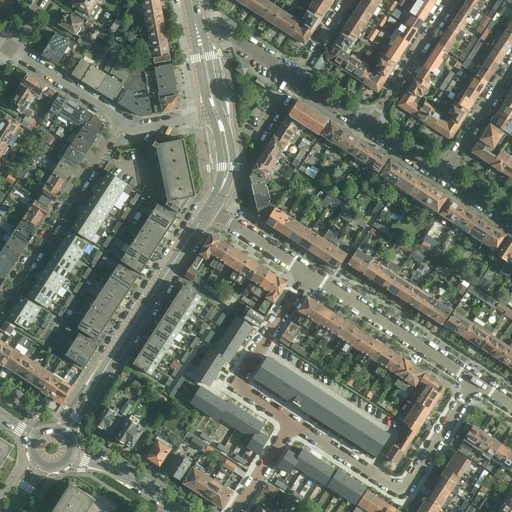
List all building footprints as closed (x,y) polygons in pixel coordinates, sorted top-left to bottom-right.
[(73,4),(72,6),(76,8),(74,12),(88,20),(90,17),(94,19),(101,9),(95,6),(86,0),(73,0),(72,3),(73,4)] [(146,0),(143,1),(146,17),(162,14),(159,0),(146,0)] [(265,1),(263,0),(249,0),(245,7),(253,12),(257,6),(258,7),(260,6),(261,7),(265,1)] [(330,0),(314,0),(315,1),(327,9),(332,1),(330,0)] [(371,16),(376,8),(364,0),(362,0),(358,7),(371,16)] [(428,14),(434,5),(425,0),(417,0),(415,5),(428,14)] [(477,0),(466,0),(464,3),(479,12),(481,9),(484,4),(477,0)] [(273,6),(265,1),(261,7),(260,6),(258,7),(257,6),(253,12),(264,19),(273,6)] [(315,1),(310,8),(322,17),(327,9),(315,1)] [(497,1),(492,9),(495,12),(501,3),(497,1)] [(464,3),(459,12),(473,21),(479,12),(464,3)] [(412,10),(409,13),(412,15),(423,22),(428,14),(415,5),(412,10)] [(280,11),(273,6),(264,19),(272,24),(280,11)] [(505,9),(501,6),(497,12),(502,15),(505,9)] [(366,24),(371,16),(358,7),(353,15),(366,24)] [(322,17),(310,8),(305,16),(318,24),(322,17)] [(492,9),(486,17),(490,20),(495,12),(492,9)] [(288,16),(280,11),(272,24),(283,31),(286,26),(284,25),(286,23),(284,22),(288,16)] [(398,20),(401,15),(395,11),(392,15),(398,20)] [(459,12),(454,20),(465,27),(467,23),(470,25),(473,21),(459,12)] [(496,13),(497,13),(492,21),(495,23),(500,15),(501,16),(502,15),(497,12),(496,13)] [(82,23),(67,14),(65,18),(63,17),(58,25),(74,35),(82,23)] [(165,30),(162,14),(146,17),(148,33),(165,30)] [(361,31),(366,24),(353,15),(348,22),(361,31)] [(403,23),(402,24),(415,33),(416,32),(423,22),(412,15),(409,20),(406,18),(403,23)] [(283,31),(291,36),(296,28),(299,23),(288,16),(284,22),(286,23),(284,25),(286,26),(283,31)] [(304,26),(313,31),(318,24),(305,16),(303,19),(307,22),(304,26)] [(490,20),(486,17),(484,16),(479,24),(485,29),(490,20)] [(454,20),(448,28),(462,37),(465,33),(462,31),(465,27),(454,20)] [(492,21),(486,29),(490,32),(495,23),(492,21)] [(356,39),(361,31),(348,22),(343,30),(356,39)] [(401,32),(397,37),(408,44),(415,34),(415,33),(402,24),(401,26),(398,30),(401,32)] [(304,45),(313,31),(304,26),(301,31),(296,28),(291,36),(291,38),(294,39),(295,39),(304,45)] [(480,26),(476,32),(481,35),(485,29),(484,29),(480,26)] [(379,32),(373,28),(369,33),(375,37),(379,32)] [(448,28),(443,37),(454,44),(456,40),(459,42),(462,37),(448,28)] [(486,29),(480,39),(483,41),(490,32),(486,29)] [(167,46),(165,30),(148,33),(151,49),(167,46)] [(343,30),(334,45),(346,53),(348,48),(350,49),(356,39),(343,30)] [(511,46),(511,44),(511,34),(506,30),(504,34),(501,32),(497,37),(511,46)] [(366,39),(372,43),(375,37),(369,33),(366,39)] [(51,37),(47,44),(63,54),(68,57),(72,50),(68,47),(70,43),(70,42),(56,34),(54,37),(53,37),(53,38),(51,37)] [(92,43),(80,36),(77,42),(88,49),(92,43)] [(402,54),(408,44),(397,37),(394,42),(391,41),(388,45),(402,54)] [(437,45),(436,47),(450,56),(451,54),(454,49),(452,47),(454,44),(443,37),(437,45)] [(505,55),(511,46),(497,37),(491,46),(505,55)] [(480,39),(474,48),(477,51),(483,41),(480,39)] [(464,52),(468,54),(473,45),(470,42),(467,47),(464,52)] [(57,65),(63,54),(47,44),(43,50),(44,51),(44,52),(45,52),(42,56),(57,65)] [(346,53),(334,45),(326,56),(327,60),(334,64),(334,65),(337,67),(338,67),(339,68),(345,59),(348,61),(351,57),(345,54),(346,53)] [(396,63),(402,54),(388,45),(385,50),(388,52),(385,57),(396,63)] [(170,61),(167,46),(151,49),(154,64),(170,61)] [(498,65),(505,55),(491,46),(490,46),(486,51),(488,52),(485,56),(498,65)] [(435,48),(429,58),(440,65),(443,60),(446,62),(449,57),(450,56),(436,47),(435,48)] [(470,54),(469,54),(467,58),(471,61),(477,51),(474,48),(470,54)] [(97,90),(113,100),(130,70),(127,51),(124,50),(109,73),(110,74),(108,77),(106,76),(97,90)] [(115,50),(109,60),(114,63),(120,53),(115,50)] [(463,52),(458,59),(462,61),(467,55),(463,52)] [(72,60),(74,61),(79,64),(82,60),(83,58),(76,54),(72,60)] [(345,59),(339,68),(343,70),(346,71),(352,74),(360,62),(351,56),(351,57),(348,61),(345,59)] [(396,63),(385,57),(383,56),(376,67),(380,69),(378,73),(386,78),(396,63)] [(492,74),(498,65),(485,56),(482,61),(485,63),(482,68),(492,74)] [(360,62),(352,74),(357,78),(359,81),(363,83),(369,75),(366,72),(369,67),(364,65),(367,60),(363,58),(360,62)] [(429,58),(423,68),(437,77),(440,72),(437,70),(440,65),(429,58)] [(462,67),(465,69),(471,61),(467,58),(466,58),(467,59),(462,67)] [(82,60),(79,64),(72,75),(82,81),(91,66),(82,60)] [(109,60),(103,71),(107,74),(114,63),(109,60)] [(72,75),(79,64),(74,61),(67,71),(72,75)] [(244,75),(246,71),(247,71),(249,68),(241,63),(239,66),(236,70),(244,75)] [(179,108),(174,81),(171,65),(154,68),(154,67),(143,69),(146,86),(151,115),(155,114),(177,111),(179,108)] [(106,76),(91,66),(82,81),(97,90),(106,76)] [(146,86),(143,69),(143,68),(130,70),(113,100),(140,117),(151,115),(146,86)] [(423,68),(416,78),(429,86),(428,84),(431,80),(433,82),(437,77),(423,68)] [(476,69),(472,76),(486,85),(487,83),(492,74),(482,68),(479,71),(476,69)] [(363,83),(364,84),(364,85),(367,87),(369,87),(377,92),(386,78),(378,73),(374,78),(369,75),(363,83)] [(58,94),(54,91),(28,75),(24,82),(23,82),(22,84),(41,97),(43,94),(50,98),(48,101),(49,102),(52,104),(58,94)] [(472,76),(468,82),(471,84),(469,87),(479,94),(485,86),(486,85),(472,76)] [(268,85),(258,78),(255,82),(265,89),(268,85)] [(416,78),(407,92),(416,97),(418,94),(422,97),(429,86),(416,78)] [(438,89),(443,92),(448,84),(444,81),(438,89)] [(22,84),(15,94),(31,104),(34,98),(39,101),(41,97),(22,84)] [(444,95),(447,97),(452,88),(449,86),(444,93),(444,95)] [(474,103),(479,95),(479,94),(469,87),(466,91),(463,90),(460,94),(474,103)] [(417,106),(415,104),(412,103),(416,97),(407,92),(398,106),(406,111),(406,112),(409,114),(410,114),(412,115),(417,106)] [(15,94),(10,103),(14,105),(12,107),(22,113),(26,116),(23,121),(33,127),(37,122),(34,120),(35,120),(30,117),(33,112),(27,109),(31,104),(15,94)] [(48,113),(60,95),(58,94),(52,104),(49,102),(43,112),(47,115),(48,113)] [(468,111),(474,103),(460,94),(455,102),(468,111)] [(511,96),(509,94),(503,104),(511,110),(511,96)] [(60,95),(48,113),(53,116),(56,111),(60,114),(68,100),(60,95)] [(78,106),(68,100),(60,114),(69,120),(78,106)] [(288,116),(288,117),(300,125),(318,136),(328,120),(298,101),(288,116)] [(453,117),(451,120),(459,126),(468,111),(455,102),(452,106),(453,107),(449,114),(453,117)] [(419,118),(425,122),(433,109),(424,103),(421,109),(417,106),(412,115),(416,117),(418,118),(419,118)] [(511,115),(511,110),(503,104),(497,113),(510,122),(511,119),(511,116),(511,115)] [(79,125),(82,120),(87,112),(78,106),(69,120),(79,125)] [(448,138),(451,138),(459,126),(451,120),(450,122),(441,116),(442,115),(433,109),(425,122),(430,126),(432,128),(437,131),(437,132),(440,134),(441,134),(448,138)] [(94,116),(87,112),(82,120),(86,123),(84,127),(96,135),(100,129),(102,129),(103,127),(102,125),(103,124),(102,122),(102,121),(99,120),(98,120),(93,117),(94,116)] [(490,123),(502,130),(505,126),(507,127),(510,122),(497,113),(490,123)] [(0,120),(1,121),(0,122),(0,126),(15,135),(20,126),(30,132),(33,127),(23,121),(17,117),(15,121),(3,114),(0,119),(0,120)] [(283,124),(282,126),(295,134),(296,135),(300,129),(298,127),(300,125),(288,117),(285,121),(283,124)] [(345,131),(333,123),(330,121),(321,135),(336,145),(345,131)] [(489,125),(479,140),(486,145),(493,149),(503,134),(489,125)] [(0,140),(8,145),(12,147),(16,141),(12,139),(15,135),(0,126),(0,140)] [(282,126),(276,135),(289,143),(294,134),(282,126)] [(59,127),(55,134),(58,137),(63,130),(59,127)] [(91,145),(92,144),(98,135),(96,135),(84,127),(78,136),(91,145)] [(359,140),(345,131),(336,145),(350,154),(359,140)] [(48,132),(43,140),(49,144),(52,140),(50,139),(52,135),(48,132)] [(276,135),(270,144),(283,152),(289,143),(276,135)] [(85,154),(91,145),(78,136),(72,145),(85,154)] [(0,157),(0,158),(7,148),(8,145),(0,140),(0,157)] [(159,145),(171,201),(167,202),(168,202),(166,205),(179,214),(182,211),(181,210),(189,198),(195,197),(183,140),(159,145)] [(374,149),(359,140),(350,154),(365,163),(374,149)] [(473,154),(491,166),(496,157),(483,149),(486,145),(479,140),(472,151),(473,153),(473,154)] [(38,149),(46,154),(50,148),(42,143),(38,149)] [(270,144),(264,153),(277,161),(283,152),(270,144)] [(78,165),(79,164),(84,155),(70,147),(64,156),(78,165)] [(388,159),(374,149),(365,163),(379,173),(388,159)] [(46,157),(37,151),(31,160),(35,163),(40,166),(42,161),(43,162),(46,157)] [(496,157),(491,166),(500,172),(510,158),(500,152),(496,157)] [(264,153),(259,162),(271,170),(277,161),(264,153)] [(72,174),(75,170),(78,165),(64,156),(58,165),(72,174)] [(511,159),(510,158),(500,172),(501,173),(501,172),(510,178),(511,174),(511,159)] [(405,169),(398,165),(390,160),(380,175),(395,185),(405,169)] [(259,162),(254,169),(253,170),(268,180),(274,172),(271,170),(259,162)] [(66,183),(72,174),(58,165),(52,174),(66,183)] [(301,167),(298,170),(312,179),(316,173),(308,167),(306,170),(301,167)] [(395,185),(409,194),(419,179),(405,169),(395,185)] [(25,182),(30,174),(24,170),(19,178),(25,182)] [(266,184),(268,180),(253,170),(249,176),(251,185),(263,182),(266,184)] [(103,179),(122,192),(128,196),(132,189),(127,185),(108,172),(107,173),(106,174),(104,177),(103,179)] [(52,174),(47,183),(61,192),(66,183),(52,174)] [(9,175),(5,180),(12,185),(16,180),(9,175)] [(118,199),(122,192),(103,179),(103,180),(101,181),(99,184),(99,186),(98,186),(118,199)] [(409,194),(424,204),(434,188),(419,179),(409,194)] [(251,185),(254,196),(268,193),(267,187),(265,186),(266,184),(263,182),(251,185)] [(55,201),(61,192),(47,183),(41,192),(55,201)] [(113,206),(118,199),(98,186),(98,187),(97,188),(95,191),(94,193),(113,206)] [(7,197),(14,202),(17,197),(13,194),(15,189),(13,188),(10,192),(7,197)] [(424,204),(438,213),(448,198),(434,188),(424,204)] [(109,213),(113,206),(94,193),(94,194),(92,195),(90,198),(89,200),(109,213)] [(50,209),(54,203),(40,194),(36,200),(50,209)] [(327,207),(331,201),(333,197),(328,194),(326,197),(321,203),(327,207)] [(254,198),(256,209),(268,207),(270,203),(269,202),(270,200),(269,195),(254,198)] [(8,203),(12,205),(14,202),(7,197),(2,206),(6,208),(7,207),(6,206),(8,203)] [(464,208),(450,199),(440,214),(454,224),(464,208)] [(104,220),(109,213),(89,200),(89,201),(88,202),(86,205),(85,207),(104,220)] [(43,220),(49,210),(35,202),(29,211),(43,220)] [(264,221),(274,206),(270,203),(268,207),(256,209),(258,218),(264,221)] [(378,203),(371,213),(378,218),(385,207),(378,203)] [(153,212),(172,224),(174,222),(176,219),(177,218),(177,217),(157,204),(153,212)] [(100,227),(104,220),(85,207),(84,208),(83,209),(81,212),(80,214),(100,227)] [(290,216),(288,214),(282,210),(281,212),(275,208),(266,222),(275,229),(280,222),(285,224),(290,216)] [(454,224),(468,233),(478,217),(464,208),(454,224)] [(37,229),(37,228),(43,220),(29,211),(23,220),(37,229)] [(153,212),(148,219),(168,231),(169,229),(171,226),(172,225),(172,224),(153,212)] [(75,222),(95,234),(101,238),(105,231),(100,227),(80,214),(80,215),(78,216),(76,219),(76,221),(75,222)] [(275,229),(290,238),(299,224),(294,220),(295,218),(290,216),(285,224),(280,222),(275,229)] [(352,231),(359,236),(367,225),(355,216),(352,220),(352,221),(350,224),(355,228),(352,231)] [(468,233),(482,242),(492,226),(478,217),(468,233)] [(148,219),(144,226),(163,238),(165,237),(167,233),(167,232),(168,231),(148,219)] [(31,237),(37,229),(23,220),(17,228),(31,237)] [(95,234),(75,222),(74,223),(72,226),(71,228),(71,229),(90,242),(95,234)] [(380,231),(391,239),(396,231),(385,223),(380,231)] [(290,238),(299,244),(304,237),(309,240),(315,231),(306,226),(305,227),(299,224),(290,238)] [(144,226),(139,233),(159,245),(160,244),(162,241),(163,239),(163,238),(144,226)] [(482,242),(497,251),(507,236),(492,226),(482,242)] [(25,246),(31,237),(17,228),(11,237),(25,246)] [(299,244),(313,254),(323,239),(317,235),(318,234),(315,231),(309,240),(304,237),(299,244)] [(64,239),(84,252),(88,245),(69,232),(68,233),(67,234),(65,237),(64,239)] [(139,233),(134,240),(154,252),(156,251),(158,248),(158,246),(159,245),(139,233)] [(20,255),(25,246),(11,237),(6,234),(0,243),(6,246),(20,255)] [(364,247),(371,236),(367,234),(361,244),(364,247)] [(443,250),(451,237),(447,234),(439,248),(443,250)] [(211,235),(196,259),(190,267),(199,273),(210,255),(220,240),(211,235)] [(505,261),(511,251),(511,239),(509,237),(497,255),(505,261)] [(79,259),(84,252),(64,239),(64,240),(62,241),(60,244),(60,246),(59,246),(79,259)] [(313,254),(323,260),(328,252),(333,255),(338,247),(336,245),(330,241),(329,243),(323,239),(313,254)] [(134,240),(130,247),(149,259),(150,259),(151,258),(153,255),(154,253),(154,252),(134,240)] [(229,246),(220,240),(210,255),(215,257),(209,266),(215,269),(229,246)] [(397,240),(390,250),(394,252),(400,242),(397,240)] [(109,243),(106,241),(102,246),(100,248),(104,251),(109,243)] [(323,260),(337,269),(347,255),(341,251),(345,245),(338,241),(336,245),(338,247),(333,255),(328,252),(323,260)] [(419,249),(427,254),(432,247),(424,241),(419,249)] [(469,247),(476,251),(480,245),(473,241),(469,247)] [(402,242),(398,247),(409,255),(413,249),(402,242)] [(482,244),(477,252),(483,256),(488,249),(482,244)] [(0,255),(14,264),(17,259),(20,255),(6,246),(0,254),(0,255)] [(74,266),(79,259),(59,246),(59,247),(58,248),(56,251),(55,253),(74,266)] [(239,253),(229,246),(215,269),(220,272),(225,264),(230,267),(239,253)] [(130,247),(125,254),(145,267),(145,266),(146,265),(148,262),(149,260),(149,259),(130,247)] [(372,259),(357,249),(348,264),(363,274),(372,259)] [(511,251),(505,261),(506,262),(500,272),(508,277),(511,272),(511,271),(511,251)] [(70,273),(74,266),(55,253),(55,254),(53,255),(51,258),(50,260),(70,273)] [(249,259),(239,253),(230,267),(234,270),(229,278),(235,282),(249,259)] [(145,267),(125,254),(120,261),(140,274),(140,273),(142,272),(144,269),(145,267)] [(420,254),(417,259),(422,262),(425,257),(420,254)] [(0,255),(0,267),(8,273),(14,264),(0,255)] [(444,255),(439,262),(446,266),(451,259),(444,255)] [(259,266),(249,259),(235,282),(240,285),(245,278),(249,281),(259,266)] [(363,274),(372,280),(377,273),(382,276),(388,267),(379,261),(378,263),(372,259),(363,274)] [(65,280),(70,273),(50,260),(50,261),(49,262),(47,265),(46,267),(65,280)] [(428,264),(435,269),(437,265),(430,260),(428,264)] [(452,270),(462,276),(465,271),(462,269),(463,267),(457,263),(452,270)] [(114,271),(133,284),(134,284),(135,282),(137,279),(138,277),(119,264),(114,271)] [(434,270),(445,277),(448,272),(438,265),(434,270)] [(268,272),(259,266),(249,281),(254,283),(249,291),(254,295),(268,272)] [(0,280),(2,282),(3,281),(8,273),(0,267),(0,280)] [(61,287),(65,280),(46,267),(45,268),(44,269),(42,272),(41,274),(61,287)] [(193,282),(196,277),(199,273),(190,267),(184,276),(193,282)] [(372,280),(387,289),(396,275),(391,271),(392,269),(388,267),(382,276),(377,273),(372,280)] [(114,271),(109,278),(129,291),(130,289),(132,286),(133,285),(133,284),(114,271)] [(279,279),(268,272),(254,295),(260,298),(265,291),(269,294),(279,279)] [(56,294),(61,287),(41,274),(41,275),(40,276),(38,279),(37,281),(56,294)] [(387,289),(396,296),(401,288),(406,291),(412,282),(403,277),(402,278),(396,275),(387,289)] [(196,277),(193,282),(202,288),(205,284),(196,277)] [(109,278),(105,285),(124,298),(126,296),(128,293),(129,292),(129,291),(109,278)] [(279,279),(269,294),(266,299),(269,301),(266,306),(271,309),(287,284),(279,279)] [(52,301),(56,294),(37,281),(36,282),(35,283),(33,286),(32,288),(32,289),(52,301)] [(396,296),(399,297),(411,305),(420,290),(414,287),(415,285),(412,282),(406,291),(401,288),(396,296)] [(459,284),(455,291),(462,295),(466,289),(462,286),(461,285),(459,284)] [(105,285),(100,293),(120,305),(121,304),(123,300),(124,299),(124,298),(105,285)] [(205,285),(203,288),(213,295),(215,291),(205,285)] [(179,293),(197,305),(201,297),(183,286),(183,287),(182,288),(180,291),(179,293)] [(480,292),(470,286),(467,291),(476,298),(479,292),(480,292)] [(494,294),(496,291),(489,286),(486,289),(494,294)] [(52,301),(32,289),(30,290),(28,293),(28,295),(27,296),(47,309),(52,301)] [(230,290),(227,294),(237,300),(239,296),(230,290)] [(411,305),(427,316),(437,301),(420,290),(411,305)] [(221,292),(220,294),(215,291),(213,295),(222,301),(226,295),(221,292)] [(476,298),(485,304),(489,298),(479,292),(476,298)] [(100,293),(96,300),(115,312),(117,311),(119,308),(119,306),(120,305),(100,293)] [(192,312),(197,305),(179,293),(178,294),(177,295),(175,298),(174,300),(192,312)] [(229,303),(230,302),(241,308),(244,304),(237,300),(227,294),(221,303),(226,306),(225,307),(233,312),(235,308),(229,303)] [(17,303),(36,316),(41,309),(21,296),(21,297),(19,298),(18,301),(17,303)] [(243,296),(240,300),(248,305),(250,301),(243,296)] [(302,326),(306,320),(317,303),(307,297),(292,320),(302,326)] [(491,314),(495,309),(498,304),(489,298),(485,304),(491,307),(488,312),(491,314)] [(263,303),(257,311),(266,317),(270,310),(271,309),(266,306),(269,301),(266,299),(263,303)] [(96,300),(91,307),(111,319),(112,318),(114,315),(115,313),(115,312),(96,300)] [(187,319),(192,312),(174,300),(174,301),(172,302),(170,305),(170,307),(169,307),(187,319)] [(260,301),(257,305),(250,301),(248,305),(257,311),(263,303),(260,301)] [(427,316),(442,325),(452,311),(437,301),(427,316)] [(32,323),(33,320),(36,316),(17,303),(16,304),(15,305),(13,308),(12,310),(27,320),(32,323)] [(317,303),(306,320),(302,326),(307,330),(313,322),(317,325),(327,310),(317,303)] [(499,303),(498,304),(495,309),(502,313),(499,318),(501,319),(503,315),(507,309),(499,303)] [(258,328),(264,320),(265,318),(246,306),(240,317),(258,328)] [(86,314),(106,326),(108,325),(110,322),(110,320),(111,319),(91,307),(86,314)] [(183,326),(187,320),(187,319),(169,307),(169,308),(168,309),(166,312),(165,314),(183,326)] [(453,333),(461,320),(463,318),(466,313),(457,307),(444,325),(449,328),(449,330),(453,333)] [(511,312),(507,309),(503,315),(511,321),(511,320),(511,312)] [(32,323),(27,320),(12,310),(12,311),(10,312),(8,315),(8,317),(7,318),(27,331),(32,323)] [(327,310),(317,325),(321,328),(316,336),(322,339),(336,316),(327,310)] [(86,314),(82,321),(101,333),(102,333),(103,332),(105,329),(106,327),(106,326),(86,314)] [(178,333),(183,326),(165,314),(165,315),(163,316),(161,319),(161,321),(160,321),(178,333)] [(334,320),(322,339),(331,345),(336,337),(346,322),(336,316),(334,320)] [(236,318),(231,326),(246,336),(252,327),(236,318)] [(472,324),(467,320),(463,318),(461,320),(453,333),(457,335),(459,335),(463,337),(472,324)] [(463,337),(472,343),(484,324),(475,318),(472,324),(463,337)] [(292,320),(279,341),(289,348),(302,326),(292,320)] [(5,321),(0,328),(0,330),(9,336),(11,334),(15,328),(5,321)] [(77,328),(96,340),(97,341),(97,340),(98,339),(100,336),(101,334),(101,333),(82,321),(77,328)] [(174,340),(178,333),(160,321),(160,322),(159,323),(157,326),(156,328),(156,329),(174,340)] [(356,329),(346,322),(336,337),(340,340),(336,348),(341,352),(356,329)] [(484,324),(472,343),(472,344),(473,346),(475,347),(477,347),(481,349),(490,335),(494,330),(484,324)] [(231,326),(225,335),(241,345),(246,336),(231,326)] [(169,347),(174,340),(156,329),(154,330),(152,333),(151,335),(151,336),(169,347)] [(365,335),(356,329),(341,352),(346,355),(352,347),(356,350),(365,335)] [(74,341),(94,354),(94,353),(96,352),(98,349),(98,347),(99,346),(79,334),(74,341)] [(225,335),(220,343),(235,353),(241,345),(225,335)] [(375,341),(365,335),(356,350),(360,353),(355,361),(361,364),(375,341)] [(499,341),(490,335),(481,349),(490,355),(499,341)] [(23,336),(14,350),(3,367),(4,367),(4,366),(14,372),(24,356),(26,353),(21,349),(27,339),(23,336)] [(165,354),(169,347),(151,336),(150,337),(148,340),(147,342),(147,343),(165,354)] [(74,341),(70,348),(89,361),(90,360),(91,359),(93,356),(94,354),(74,341)] [(385,348),(375,341),(361,364),(366,368),(371,360),(375,363),(385,348)] [(508,347),(499,341),(490,355),(491,355),(491,357),(493,359),(495,358),(499,361),(508,347)] [(160,361),(165,354),(147,343),(146,343),(145,344),(143,347),(142,349),(142,350),(160,361)] [(214,352),(226,360),(229,363),(235,353),(220,343),(214,352)] [(278,343),(273,351),(277,353),(282,346),(278,343)] [(290,348),(298,353),(301,348),(293,343),(290,348)] [(14,350),(4,344),(0,350),(0,364),(3,367),(14,350)] [(30,347),(26,353),(30,355),(34,349),(30,347)] [(511,361),(511,349),(508,347),(499,361),(508,367),(511,361)] [(48,352),(42,348),(39,353),(45,357),(48,352)] [(89,361),(70,348),(65,355),(85,368),(85,367),(87,366),(89,363),(89,361)] [(395,354),(385,348),(375,363),(379,365),(374,373),(380,377),(395,354)] [(156,368),(160,361),(142,350),(140,351),(138,355),(138,356),(138,357),(156,368)] [(211,350),(205,359),(220,369),(226,360),(214,352),(211,350)] [(302,350),(299,354),(308,360),(311,355),(310,356),(302,350)] [(404,360),(395,354),(380,377),(386,380),(391,373),(395,375),(404,360)] [(52,365),(57,358),(52,355),(48,362),(52,365)] [(316,365),(319,360),(311,355),(308,360),(316,365)] [(14,372),(23,378),(33,363),(24,356),(14,372)] [(156,368),(138,357),(137,357),(136,359),(134,362),(133,363),(133,364),(151,376),(156,368)] [(205,359),(199,367),(214,377),(220,369),(205,359)] [(266,360),(257,375),(263,379),(261,382),(275,391),(277,388),(282,392),(280,394),(312,415),(314,412),(319,416),(317,418),(332,428),(334,425),(345,432),(343,435),(357,444),(359,441),(370,448),(368,451),(376,456),(387,438),(266,360)] [(414,366),(404,360),(395,375),(399,378),(394,386),(399,389),(414,366)] [(23,378),(33,384),(43,369),(33,363),(23,378)] [(326,363),(322,369),(327,373),(331,367),(326,363)] [(414,366),(399,389),(409,395),(424,373),(414,366)] [(199,367),(193,376),(209,386),(214,377),(199,367)] [(52,375),(43,369),(33,384),(42,391),(42,392),(52,375)] [(430,411),(436,403),(439,398),(446,387),(425,374),(410,398),(417,402),(430,411)] [(42,392),(51,398),(62,381),(52,375),(42,392)] [(361,388),(360,387),(359,386),(360,385),(351,378),(346,384),(353,389),(358,392),(361,388)] [(72,388),(62,381),(51,398),(61,404),(72,388)] [(143,387),(134,381),(130,386),(139,392),(143,387)] [(117,399),(123,389),(116,384),(109,395),(117,399)] [(201,388),(191,403),(200,409),(210,394),(201,388)] [(210,394),(200,409),(209,414),(219,399),(210,394)] [(374,396),(371,401),(376,404),(380,398),(379,398),(379,399),(374,396)] [(387,406),(389,404),(380,398),(376,404),(385,410),(388,407),(387,406)] [(219,399),(209,414),(218,420),(220,418),(219,418),(227,405),(227,404),(219,399)] [(173,402),(166,413),(173,417),(180,406),(173,402)] [(227,405),(219,418),(220,418),(228,423),(238,408),(229,402),(227,404),(227,405)] [(425,419),(430,411),(417,402),(412,410),(425,419)] [(126,403),(119,413),(125,417),(132,407),(126,403)] [(420,427),(425,419),(412,410),(404,405),(402,410),(409,415),(407,418),(420,427)] [(106,407),(95,424),(96,425),(97,428),(99,429),(101,428),(103,429),(110,433),(121,416),(106,407)] [(238,408),(228,423),(236,429),(246,413),(238,408)] [(246,413),(236,429),(245,434),(255,419),(246,413)] [(132,449),(145,429),(137,424),(139,422),(131,416),(117,439),(118,439),(118,442),(121,443),(124,443),(125,444),(132,449)] [(411,442),(420,427),(407,418),(404,423),(407,425),(401,435),(411,442)] [(255,419),(245,434),(253,439),(253,440),(258,432),(259,432),(264,425),(255,419)] [(149,424),(145,429),(151,433),(155,428),(149,424)] [(474,447),(483,433),(479,430),(479,428),(476,426),(475,427),(473,427),(468,435),(467,434),(464,439),(465,440),(457,451),(467,457),(473,447),(473,448),(474,447)] [(169,444),(160,438),(162,434),(157,431),(152,439),(154,440),(152,444),(155,445),(147,458),(159,466),(172,446),(169,444)] [(253,439),(248,447),(258,454),(268,438),(259,432),(258,432),(253,440),(253,439)] [(207,446),(192,436),(187,433),(183,439),(184,439),(182,442),(188,446),(189,445),(200,452),(201,451),(203,452),(207,446)] [(474,447),(483,453),(492,439),(491,438),(491,436),(489,435),(487,435),(483,433),(474,447)] [(178,448),(182,442),(184,439),(183,439),(178,435),(172,445),(178,448)] [(401,435),(386,458),(396,464),(411,442),(401,435)] [(0,462),(5,454),(11,445),(0,438),(0,462)] [(483,453),(492,459),(501,445),(497,442),(497,440),(495,438),(493,439),(492,439),(483,453)] [(492,459),(501,465),(510,450),(509,450),(510,448),(507,446),(505,447),(501,445),(492,459)] [(209,456),(213,450),(207,446),(203,452),(203,453),(203,454),(206,456),(207,454),(209,456)] [(299,458),(294,466),(302,471),(312,456),(304,450),(303,450),(298,458),(299,458)] [(501,465),(510,470),(511,466),(511,450),(511,451),(510,450),(501,465)] [(289,452),(279,467),(289,474),(294,466),(299,458),(298,458),(289,452)] [(471,462),(456,453),(451,460),(469,472),(471,469),(468,467),(471,462)] [(226,461),(217,454),(212,462),(217,466),(220,462),(224,464),(223,465),(224,465),(227,460),(226,460),(226,461)] [(190,463),(179,456),(168,472),(174,476),(173,477),(177,479),(178,478),(179,479),(190,463)] [(312,456),(302,471),(311,477),(321,461),(312,456)] [(233,472),(236,467),(227,460),(224,465),(229,469),(233,472)] [(451,460),(447,468),(461,477),(463,473),(467,476),(469,472),(451,460)] [(321,461),(311,477),(319,482),(329,467),(321,461)] [(196,464),(183,484),(193,490),(203,475),(206,471),(196,464)] [(491,474),(495,468),(488,464),(485,470),(491,474)] [(329,467),(319,482),(328,488),(329,487),(338,472),(337,472),(329,467)] [(456,485),(461,477),(447,468),(442,475),(456,485)] [(237,469),(233,476),(240,480),(245,474),(237,469)] [(338,472),(329,487),(337,492),(347,477),(338,471),(337,472),(338,472)] [(488,473),(484,471),(479,478),(483,481),(488,473)] [(496,471),(493,477),(502,482),(505,477),(496,471)] [(193,490),(203,496),(215,478),(214,478),(213,481),(203,475),(193,490)] [(442,475),(437,483),(451,492),(455,495),(460,487),(456,485),(442,475)] [(489,476),(484,484),(488,486),(494,479),(489,476)] [(347,477),(337,492),(346,498),(356,482),(347,477)] [(203,496),(213,503),(223,487),(226,482),(221,479),(219,481),(215,478),(203,496)] [(479,478),(474,486),(478,488),(483,481),(479,478)] [(356,482),(346,498),(355,503),(365,488),(356,482)] [(437,483),(432,490),(450,502),(452,499),(448,497),(451,492),(437,483)] [(267,484),(263,491),(273,497),(277,491),(267,484)] [(84,511),(94,499),(74,486),(56,511),(84,511)] [(478,489),(478,488),(474,486),(473,486),(474,487),(470,494),(473,496),(478,489)] [(483,486),(479,491),(485,494),(488,489),(483,486)] [(233,494),(223,487),(213,503),(223,509),(233,494)] [(432,490),(428,498),(442,507),(444,504),(447,506),(450,502),(432,490)] [(357,505),(352,511),(364,511),(375,496),(367,491),(358,505),(357,505)] [(477,495),(471,504),(477,508),(482,499),(477,495)] [(266,501),(277,508),(281,503),(270,496),(266,501)] [(375,511),(382,501),(375,496),(364,511),(375,511)] [(433,511),(438,511),(442,507),(428,498),(423,505),(433,511)] [(386,511),(390,506),(382,501),(375,511),(386,511)] [(469,504),(464,501),(460,508),(465,511),(469,504)] [(511,511),(511,504),(507,501),(501,510),(504,511),(511,511)]
